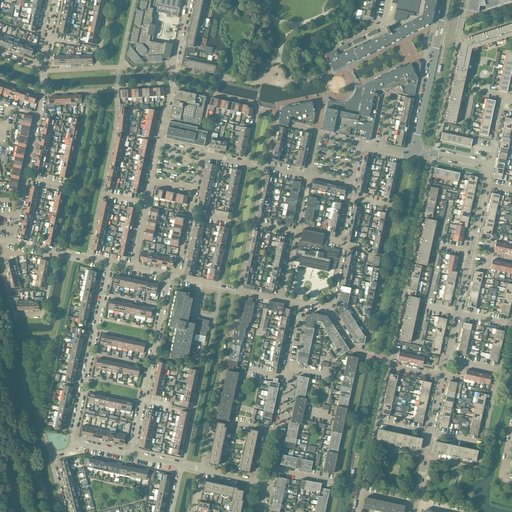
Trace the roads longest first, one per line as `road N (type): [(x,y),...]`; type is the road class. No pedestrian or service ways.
road 1 (residential): [(130,454),(168,275)]
road 2 (residential): [(72,442),(109,263)]
road 3 (residential): [(55,251),(42,315),(14,315),(0,257)]
road 4 (residential): [(10,241),(42,93)]
road 5 (residential): [(418,147),(445,0)]
road 6 (residential): [(484,184),(456,312)]
road 7 (residential): [(175,277),(202,154)]
road 8 (residential): [(132,268),(158,145)]
road 9 (residential): [(330,307),(351,184)]
